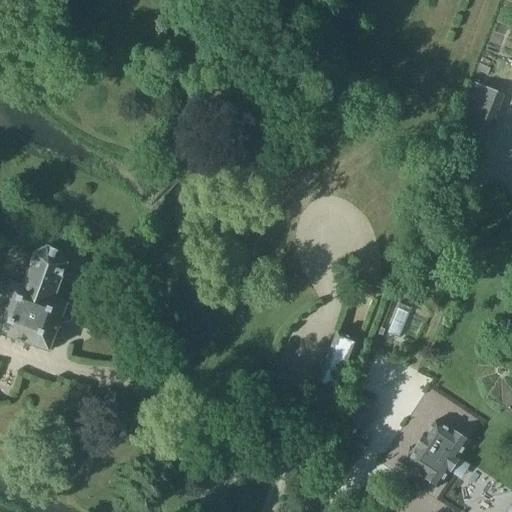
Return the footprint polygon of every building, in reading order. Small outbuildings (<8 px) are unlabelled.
[(54,299),(58,289),(66,265),(61,253),(47,248),(35,254),(23,287),(10,283),(0,309),(0,333),(48,352),(53,339),(59,323),(63,325),(65,325),(67,325),(68,325),(70,324),(73,323),(74,323),(74,322),(75,321),(76,319),(76,318),(77,317),(77,316),(77,314),(77,313),(76,312),(76,311),(75,310),(74,309),(74,308),(73,307),(70,306),(54,299)] [(410,308),(398,303),(387,333),(399,338),(410,308)] [(358,341),(336,332),(316,385),(338,394),(358,341)] [(452,432),(435,421),(425,435),(424,434),(414,450),(415,451),(406,464),(423,476),(422,477),(438,487),(440,485),(448,473),(449,473),(459,457),(458,457),(468,441),(452,431),(452,432)] [(337,442),(340,437),(334,433),(331,438),(337,442)]
